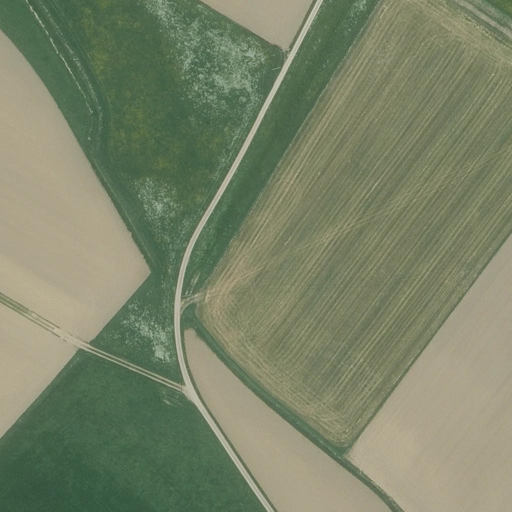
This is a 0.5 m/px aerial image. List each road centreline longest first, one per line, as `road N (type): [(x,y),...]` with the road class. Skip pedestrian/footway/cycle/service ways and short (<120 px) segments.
road 1 (unclassified): [(271,511),(184,377),(177,303),(202,224),(322,0)]
road 2 (track): [(193,395),(86,347),(0,296)]
